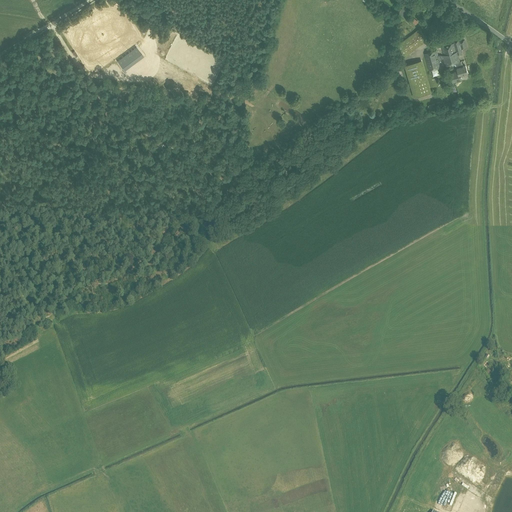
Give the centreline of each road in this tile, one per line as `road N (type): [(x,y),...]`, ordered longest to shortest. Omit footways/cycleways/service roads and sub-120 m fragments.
road 1 (track): [(0,352),(154,239),(333,131)]
road 2 (track): [(55,21),(100,76),(255,102)]
road 3 (track): [(0,206),(100,76)]
road 4 (track): [(40,62),(120,125),(149,133)]
road 5 (track): [(92,87),(164,147),(200,139)]
